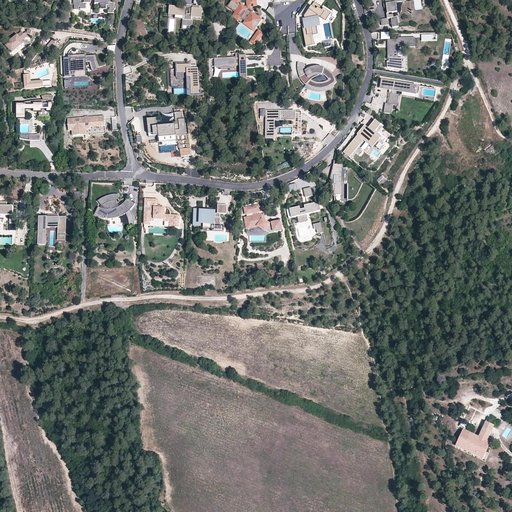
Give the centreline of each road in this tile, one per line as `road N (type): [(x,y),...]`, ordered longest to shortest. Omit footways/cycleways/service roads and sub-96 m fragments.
road 1 (track): [(467,53),(382,232),(334,277),(296,291),(107,300),(43,320),(0,317)]
road 2 (residential): [(356,0),(369,70),(351,118),(317,158),(255,185),(132,175)]
road 3 (residential): [(129,0),(118,76),(132,175)]
road 4 (residential): [(132,175),(0,171)]
